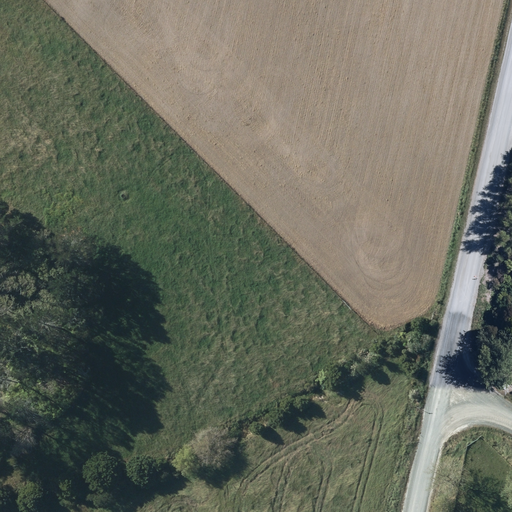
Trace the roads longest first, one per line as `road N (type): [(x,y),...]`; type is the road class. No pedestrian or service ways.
road 1 (unclassified): [(511,88),(440,394)]
road 2 (unclassified): [(440,394),(416,511)]
